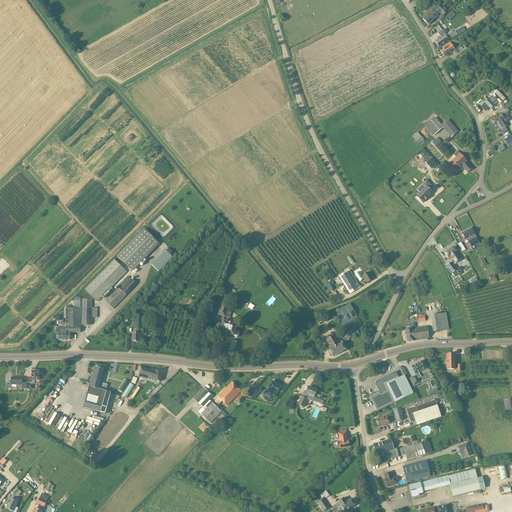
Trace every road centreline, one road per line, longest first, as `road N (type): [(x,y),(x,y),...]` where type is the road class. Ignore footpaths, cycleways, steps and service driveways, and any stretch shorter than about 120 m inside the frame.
road 1 (secondary): [(352,366),(0,356)]
road 2 (unclassified): [(401,283),(309,126),(270,0)]
road 3 (unclassified): [(479,182),(485,150),(475,117),(404,0)]
road 4 (unclassified): [(387,511),(368,469),(352,366)]
road 5 (secondary): [(371,359),(416,346),(511,341)]
